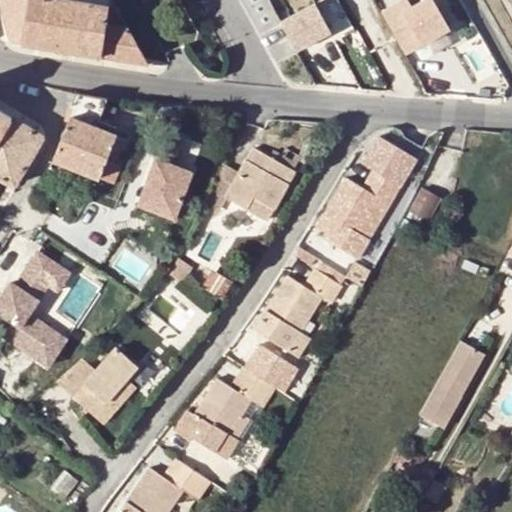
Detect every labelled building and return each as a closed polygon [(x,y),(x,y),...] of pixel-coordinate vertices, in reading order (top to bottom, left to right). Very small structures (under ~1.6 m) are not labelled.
[(95,6),(58,0),(0,0),(0,27),(4,41),(50,49),(147,64),(133,38),(128,28),(106,25),(108,7),(95,6)] [(324,0),(334,28),(350,22),(342,0),(324,0)] [(441,0),(418,0),(414,2),(412,0),(397,0),(383,7),(408,53),(456,28),(441,0)] [(281,21),(293,44),(327,26),(315,2),(281,21)] [(327,26),(293,44),(296,51),(331,32),(327,26)] [(98,119),(106,100),(106,99),(81,94),(79,94),(69,119),(54,159),(114,182),(121,165),(107,159),(117,135),(114,134),(117,127),(98,119)] [(44,135),(0,108),(0,177),(3,179),(14,186),(44,135)] [(183,138),(166,131),(138,205),(174,219),(191,173),(172,165),(183,138)] [(254,147),(247,160),(251,162),(259,149),(254,147)] [(295,171),(259,149),(251,162),(247,160),(226,195),(268,219),(295,171)] [(323,237),(357,258),(369,239),(355,231),(358,226),(364,228),(381,199),(390,204),(400,186),(373,170),(363,187),(346,177),(317,227),(326,232),(323,237)] [(422,187),(409,211),(428,220),(440,197),(422,187)] [(369,239),(390,204),(381,199),(364,228),(358,226),(355,231),(369,239)] [(38,251),(30,263),(53,279),(48,285),(57,292),(71,273),(38,251)] [(354,263),(334,251),(326,264),(346,276),(354,263)] [(467,258),(463,268),(477,272),(480,263),(467,258)] [(178,259),(169,273),(183,284),(192,270),(178,259)] [(53,279),(30,263),(16,285),(12,281),(0,298),(0,312),(13,321),(4,335),(49,365),(67,338),(29,313),(48,285),(53,279)] [(354,263),(346,276),(363,285),(370,273),(354,263)] [(320,264),(317,269),(341,283),(344,278),(320,264)] [(289,275),(254,330),(289,350),(298,335),(300,331),(321,297),(330,303),(341,284),(341,283),(317,269),(315,268),(305,285),(289,275)] [(309,336),(300,331),(298,335),(289,350),(298,356),(309,336)] [(462,396),(461,395),(453,391),(462,374),(471,378),(485,352),(461,339),(419,414),(444,427),(462,396)] [(116,347),(96,370),(73,396),(85,407),(96,394),(105,402),(128,378),(137,366),(116,347)] [(56,382),(73,396),(96,370),(83,358),(77,363),(56,382)] [(175,431),(190,441),(192,437),(226,458),(238,437),(225,428),(228,423),(233,426),(242,413),(251,398),(259,403),(271,384),(244,367),(231,385),(218,378),(196,413),(188,409),(175,431)] [(453,391),(461,395),(471,378),(462,374),(453,391)] [(96,394),(85,407),(104,424),(138,387),(128,378),(105,402),(96,394)] [(225,428),(238,437),(251,418),(242,413),(233,426),(228,423),(225,428)] [(150,468),(119,511),(167,511),(182,490),(197,499),(210,480),(176,458),(164,476),(150,468)]
